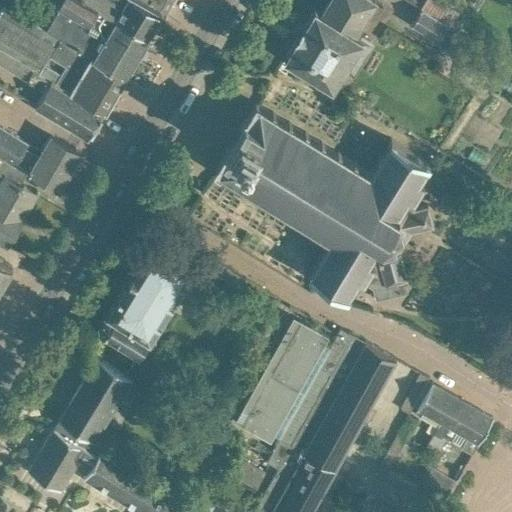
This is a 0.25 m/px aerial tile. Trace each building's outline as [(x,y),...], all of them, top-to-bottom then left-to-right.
[(85,0),(58,0),(54,7),(56,9),(44,28),(124,76),(138,52),(145,57),(150,49),(143,44),(147,37),(117,19),(105,12),(85,0)] [(85,0),(105,12),(112,0),(85,0)] [(138,0),(128,0),(117,19),(147,37),(161,13),(138,0)] [(143,0),(162,11),(168,0),(143,0)] [(373,0),(327,0),(322,10),(314,5),(284,55),(332,85),(342,69),(349,73),(370,40),(363,35),(362,36),(354,32),(373,0)] [(441,0),(426,0),(422,7),(447,22),(456,9),(441,0)] [(124,76),(44,28),(3,4),(0,8),(0,47),(104,110),(124,76)] [(436,40),(447,22),(422,7),(411,25),(436,40)] [(88,138),(104,110),(0,47),(0,63),(42,89),(32,105),(88,138)] [(370,172),(274,113),(256,102),(215,168),(328,239),(308,272),(321,279),(317,286),(331,295),(335,288),(347,296),(357,279),(362,282),(363,280),(373,286),(376,297),(407,290),(407,280),(400,250),(412,232),(434,227),(429,205),(417,208),(416,201),(414,200),(425,182),(419,179),(430,162),(391,138),(370,172)] [(28,168),(59,186),(80,151),(51,133),(40,150),(0,124),(0,153),(3,155),(16,162),(17,161),(29,168),(28,168)] [(0,184),(0,240),(6,244),(36,193),(20,184),(28,168),(29,168),(17,161),(16,162),(3,155),(0,159),(0,171),(5,175),(0,184)] [(97,329),(99,331),(138,355),(195,262),(153,236),(106,309),(103,310),(96,322),(97,329)] [(236,291),(245,276),(209,254),(205,259),(203,258),(202,261),(204,262),(200,268),(236,291)] [(0,287),(12,267),(0,259),(0,287)] [(314,361),(328,334),(301,319),(242,423),(270,439),(274,432),(280,436),(319,364),(314,361)] [(308,511),(396,356),(348,329),(347,330),(340,326),(330,343),(319,364),(280,436),(267,459),(278,465),(251,511),(308,511)] [(96,355),(59,416),(94,437),(131,376),(96,355)] [(432,451),(447,425),(462,398),(432,380),(414,411),(421,415),(423,411),(439,420),(424,446),(432,451)] [(462,398),(447,425),(432,451),(437,454),(447,437),(472,451),(493,415),(462,398)] [(189,511),(197,500),(94,437),(59,416),(58,418),(59,418),(28,468),(60,488),(74,464),(86,471),(83,476),(143,511),(189,511)] [(207,511),(203,509),(211,496),(197,500),(189,511),(207,511)]
